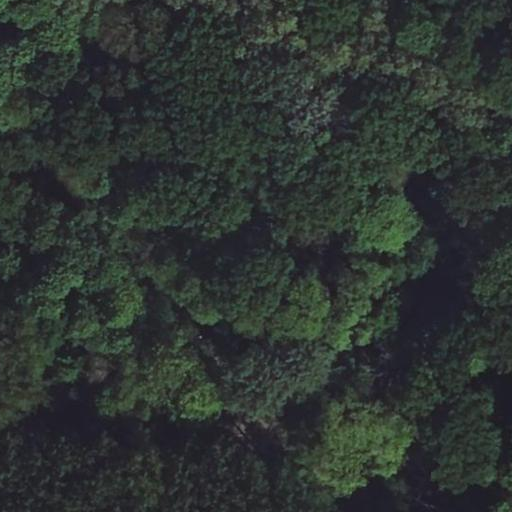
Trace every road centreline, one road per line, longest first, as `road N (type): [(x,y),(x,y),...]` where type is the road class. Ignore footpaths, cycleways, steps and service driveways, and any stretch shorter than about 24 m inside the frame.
road 1 (track): [(0,84),(365,511)]
road 2 (track): [(271,0),(511,86)]
road 3 (track): [(308,444),(511,474)]
